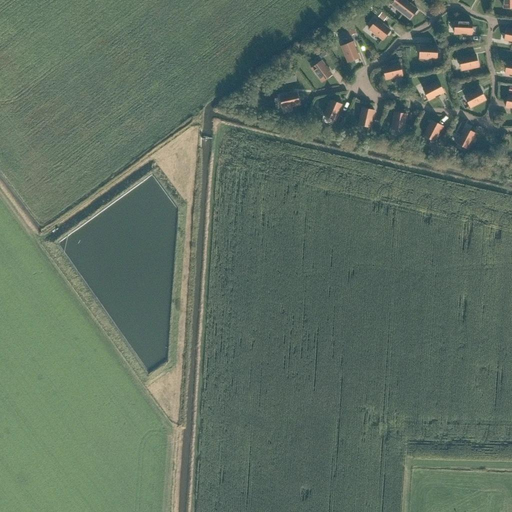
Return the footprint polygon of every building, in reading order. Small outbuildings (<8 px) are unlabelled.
[(394,0),(391,5),(396,9),(410,19),(418,9),(405,0),(394,0)] [(377,19),(369,29),(383,40),(391,30),(377,19)] [(455,21),(455,34),(472,34),(472,22),(455,21)] [(353,41),(342,46),(348,62),(360,57),(353,41)] [(420,45),(420,58),(437,59),(437,46),(420,45)] [(323,49),(319,53),(322,57),(327,54),(323,49)] [(476,54),(459,58),(462,70),(479,67),(476,54)] [(322,60),(312,68),(322,82),(332,74),(322,60)] [(400,63),(383,67),(386,79),(403,76),(400,63)] [(438,81),(423,89),(429,100),(444,92),(438,81)] [(480,88),(465,96),(471,107),(486,100),(480,88)] [(297,92),(280,96),(283,108),(300,104),(297,92)] [(331,100),(324,115),(336,120),(342,105),(331,100)] [(362,108),(359,124),(371,127),(375,110),(362,108)] [(395,112),(392,129),(404,131),(407,114),(395,112)] [(432,120),(424,135),(435,141),(443,126),(432,120)] [(465,128),(457,143),(468,149),(476,133),(465,128)]
